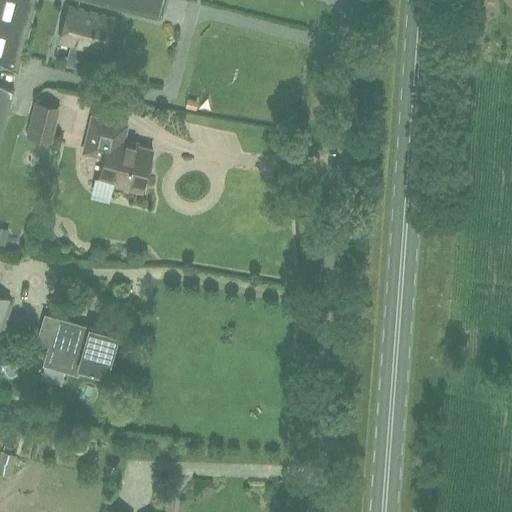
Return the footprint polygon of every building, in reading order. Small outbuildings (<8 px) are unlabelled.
[(0,0),(0,61),(18,70),(36,0),(0,0)] [(162,0),(92,0),(99,2),(108,4),(158,17),(162,0)] [(105,15),(96,12),(69,5),(69,6),(60,37),(59,40),(106,52),(106,51),(115,17),(105,15)] [(0,136),(12,90),(0,84),(0,136)] [(49,138),(57,104),(36,99),(27,133),(49,138)] [(113,180),(113,182),(142,189),(152,146),(135,141),(134,143),(119,140),(124,121),(127,122),(127,121),(92,113),(83,151),(105,156),(100,177),(113,180)] [(0,295),(0,327),(9,298),(0,295)] [(47,362),(78,370),(79,365),(106,372),(116,335),(73,323),(59,319),(47,362)] [(0,452),(0,472),(11,476),(16,455),(1,450),(0,452)]
